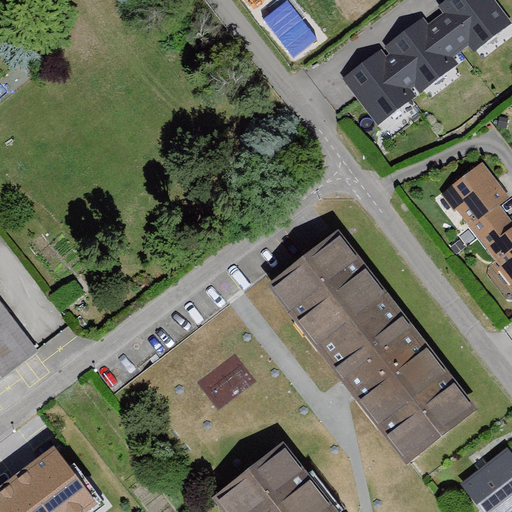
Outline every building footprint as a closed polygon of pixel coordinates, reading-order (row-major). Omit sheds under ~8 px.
[(447,13),(436,21),(459,52),(470,43),(474,48),(508,22),(491,0),(449,0),(441,6),(447,13)] [(392,54),(390,56),(412,86),(415,84),(421,91),(456,64),(451,58),(459,52),(436,21),(429,26),(423,20),(388,47),(392,54)] [(408,89),(412,86),(390,56),(385,59),(381,53),(346,79),(378,122),(413,96),(408,89)] [(480,244),(509,222),(500,211),(510,203),(485,170),(446,198),(480,244)] [(480,244),(511,283),(511,225),(509,222),(480,244)] [(337,235),(272,285),(403,458),(469,409),(337,235)] [(0,313),(0,388),(36,361),(0,313)] [(74,439),(48,459),(75,491),(100,471),(74,439)] [(328,511),(278,447),(212,498),(222,511),(328,511)] [(511,511),(511,460),(509,457),(466,490),(483,511),(511,511)]
